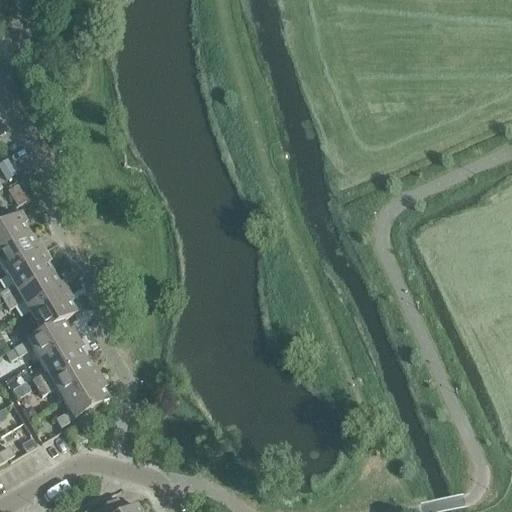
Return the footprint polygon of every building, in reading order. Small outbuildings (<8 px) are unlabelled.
[(10,192),(20,208),(31,200),(21,185),(10,192)] [(0,253),(28,237),(22,226),(26,224),(20,215),(0,226),(0,253)] [(35,247),(28,237),(0,253),(0,268),(5,277),(44,254),(39,245),(35,247)] [(0,295),(0,300),(3,305),(52,276),(45,265),(49,263),(44,254),(5,277),(12,289),(0,295)] [(22,305),(28,316),(67,293),(62,284),(58,287),(52,276),(3,305),(8,313),(22,305)] [(21,336),(26,344),(61,323),(62,324),(75,316),(69,305),(73,302),(67,293),(28,316),(35,328),(21,336)] [(61,323),(26,344),(12,352),(13,352),(5,357),(10,365),(17,360),(18,361),(31,352),(38,364),(77,341),(72,332),(68,334),(62,324),(61,323)] [(36,392),(85,363),(78,352),(82,350),(77,341),(38,364),(45,375),(31,383),(36,392)] [(55,392),(61,403),(100,380),(95,371),(91,373),(85,363),(36,392),(41,400),(55,392)] [(106,389),(100,380),(61,403),(68,414),(55,423),(60,431),(108,402),(102,391),(106,389)] [(75,449),(83,445),(86,442),(79,429),(67,436),(75,449)] [(0,466),(13,459),(8,450),(0,455),(0,466)] [(138,511),(135,507),(127,511),(119,511),(114,503),(99,511),(138,511)]
